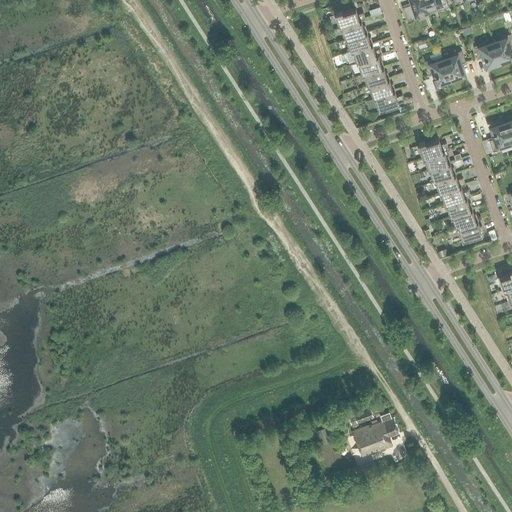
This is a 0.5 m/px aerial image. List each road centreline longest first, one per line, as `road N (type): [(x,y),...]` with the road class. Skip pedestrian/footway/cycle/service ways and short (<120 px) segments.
road 1 (track): [(366,362),(130,0)]
road 2 (track): [(461,511),(366,362)]
road 3 (secondary): [(332,154),(417,286)]
road 4 (secondary): [(427,280),(343,148)]
road 5 (secondary): [(417,286),(501,416)]
road 6 (secondary): [(343,148),(259,18)]
road 7 (secondary): [(511,409),(427,280)]
road 8 (secondary): [(249,25),(332,154)]
road 9 (residential): [(509,249),(461,106)]
road 10 (residential): [(425,117),(384,0)]
